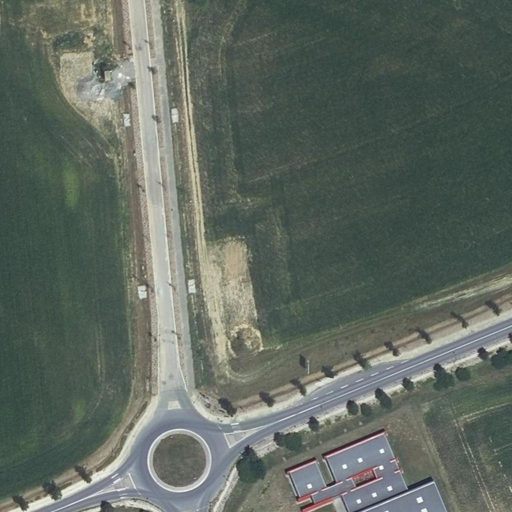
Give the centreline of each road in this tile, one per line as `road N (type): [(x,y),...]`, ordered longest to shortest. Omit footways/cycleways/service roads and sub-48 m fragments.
road 1 (unclassified): [(176,419),(136,0)]
road 2 (secondary): [(511,327),(276,423)]
